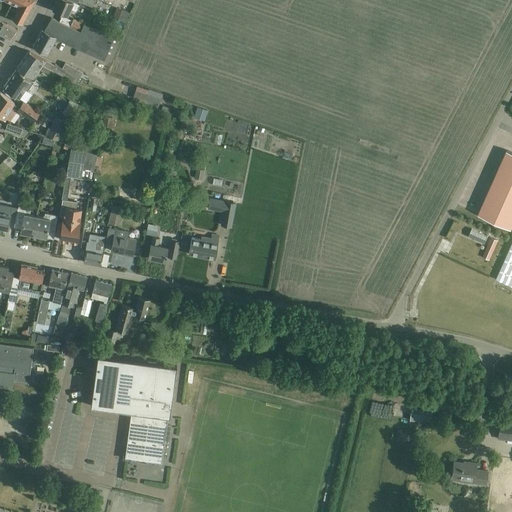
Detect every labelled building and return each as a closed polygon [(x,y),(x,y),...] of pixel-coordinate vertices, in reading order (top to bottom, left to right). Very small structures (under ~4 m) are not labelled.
[(5,0),(19,7),(13,19),(22,24),(34,0),(5,0)] [(76,11),(79,5),(68,0),(56,0),(52,9),(67,16),(70,8),(76,11)] [(127,22),(130,12),(117,7),(113,17),(127,22)] [(73,19),(73,21),(62,16),(59,21),(78,30),(81,23),(73,19)] [(80,31),(78,30),(59,21),(51,17),(44,31),(42,29),(33,46),(47,54),(55,41),(57,42),(58,41),(110,63),(120,39),(83,24),(80,31)] [(0,20),(0,33),(11,39),(18,30),(0,20)] [(61,69),(29,51),(17,68),(25,73),(33,78),(42,66),(43,67),(41,70),(49,74),(51,70),(62,76),(77,84),(79,78),(61,69)] [(65,62),(64,64),(61,69),(79,78),(82,72),(65,62)] [(16,70),(10,78),(3,87),(19,98),(25,90),(27,92),(33,82),(16,70)] [(163,94),(138,85),(133,101),(158,109),(163,94)] [(16,112),(13,110),(17,104),(0,92),(0,117),(3,119),(5,121),(7,118),(10,121),(16,112)] [(40,113),(24,101),(17,111),(33,122),(40,113)] [(197,107),(194,118),(205,121),(208,111),(197,107)] [(58,140),(64,128),(67,122),(55,117),(46,135),(58,140)] [(114,118),(104,117),(102,133),(111,135),(114,118)] [(24,137),(30,131),(7,123),(5,130),(24,137)] [(38,156),(49,159),(51,148),(40,146),(38,156)] [(58,223),(56,234),(57,234),(57,233),(60,234),(59,239),(64,240),(76,242),(80,223),(79,223),(81,210),(75,209),(76,203),(68,201),(72,177),(81,178),(83,169),(93,171),(96,154),(86,150),(71,148),(66,176),(64,191),(62,200),(63,200),(60,217),(64,217),(64,218),(64,221),(63,221),(62,224),(58,223)] [(511,152),(508,151),(480,215),(511,229),(511,152)] [(205,170),(197,169),(195,179),(203,180),(205,170)] [(226,202),(222,225),(231,227),(236,204),(226,202)] [(124,207),(113,205),(109,224),(120,226),(124,207)] [(15,223),(18,208),(12,207),(10,214),(0,212),(0,227),(7,229),(9,222),(15,223)] [(33,234),(37,217),(30,215),(31,211),(18,208),(15,223),(14,227),(21,229),(21,231),(33,234)] [(202,229),(204,215),(196,213),(193,227),(202,229)] [(54,239),(58,216),(45,214),(44,218),(37,217),(33,234),(46,237),(46,238),(54,239)] [(148,225),(146,235),(154,236),(156,226),(148,225)] [(108,227),(105,243),(112,244),(111,250),(132,254),(135,239),(127,237),(128,231),(116,229),(108,227)] [(0,237),(8,239),(10,230),(0,228),(0,237)] [(211,238),(203,237),(202,236),(201,239),(192,238),(189,254),(215,259),(219,236),(212,234),(211,238)] [(105,238),(100,237),(98,244),(87,242),(86,249),(86,250),(83,262),(100,265),(105,238)] [(158,245),(159,239),(152,237),(151,244),(148,258),(165,261),(168,247),(158,245)] [(171,240),(168,256),(176,258),(179,241),(171,240)] [(511,244),(496,279),(511,286),(511,244)] [(40,290),(44,271),(36,269),(37,266),(21,263),(18,278),(13,276),(9,293),(7,302),(15,304),(19,288),(31,290),(32,288),(40,290)] [(7,271),(8,267),(0,265),(0,290),(9,293),(13,276),(14,272),(7,271)] [(67,272),(64,272),(52,269),(49,286),(56,287),(53,301),(41,299),(36,322),(45,324),(48,308),(59,310),(61,303),(67,272)] [(71,273),(63,303),(73,305),(77,289),(83,290),(86,277),(71,273)] [(112,284),(96,280),(91,295),(107,300),(112,284)] [(17,295),(17,301),(38,304),(39,298),(17,295)] [(123,305),(116,329),(126,332),(132,312),(134,313),(133,315),(144,318),(150,299),(139,296),(135,308),(123,305)] [(108,305),(100,303),(95,321),(102,323),(108,305)] [(71,307),(64,305),(61,305),(58,319),(67,321),(71,307)] [(115,344),(119,332),(111,330),(108,341),(115,344)] [(72,343),(75,335),(68,333),(65,341),(72,343)] [(147,334),(141,333),(139,344),(145,345),(147,334)] [(0,341),(0,364),(15,367),(13,380),(29,383),(31,363),(32,363),(33,359),(32,359),(34,347),(0,341)] [(178,365),(177,365),(97,354),(96,361),(90,406),(131,412),(125,457),(143,460),(150,414),(168,417),(171,417),(171,413),(169,413),(170,409),(170,404),(173,404),(178,365)] [(0,384),(12,387),(13,380),(15,367),(0,364),(0,384)] [(428,420),(429,414),(411,412),(410,418),(420,419),(428,420)] [(162,463),(168,417),(150,414),(143,460),(162,463)] [(511,422),(500,421),(498,437),(511,438),(511,422)] [(397,449),(406,450),(406,436),(397,436),(397,449)] [(453,461),(451,477),(474,480),(474,483),(486,485),(488,471),(476,469),(477,463),(468,462),(468,463),(453,461)]
